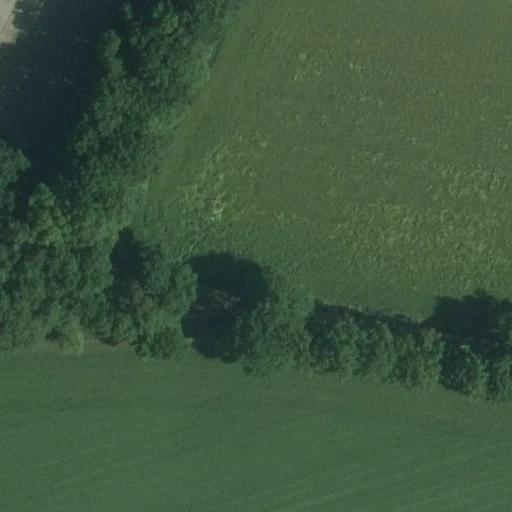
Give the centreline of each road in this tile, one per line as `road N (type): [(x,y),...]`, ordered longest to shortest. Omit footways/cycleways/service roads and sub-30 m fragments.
road 1 (track): [(0,160),(248,318)]
road 2 (track): [(248,318),(511,355)]
road 3 (track): [(0,326),(248,318)]
